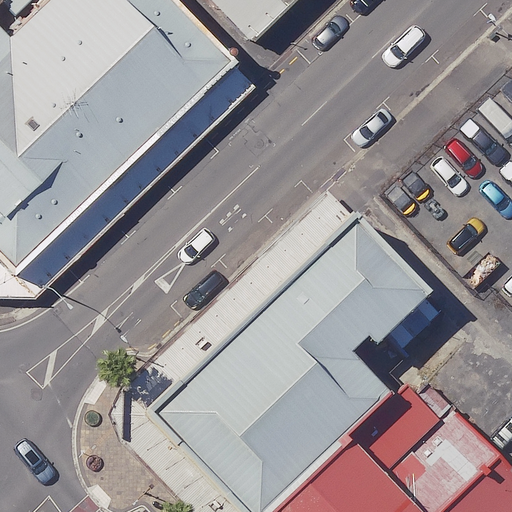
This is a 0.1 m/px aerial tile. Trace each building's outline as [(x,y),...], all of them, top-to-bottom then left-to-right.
[(0,0),(0,274),(1,275),(223,67),(159,0),(0,0)] [(213,0),(251,40),(293,0),(213,0)] [(511,241),(511,72),(511,71),(365,207),(451,298),(500,253),(511,241)] [(411,303),(341,229),(140,417),(228,511),(253,511),(335,435),(377,396),(346,363),(411,303)] [(511,241),(500,253),(511,266),(511,241)] [(335,435),(253,511),(511,511),(511,470),(428,382),(352,453),(335,435)]
